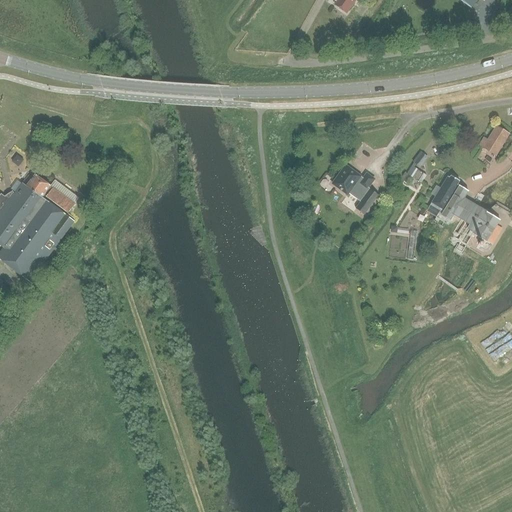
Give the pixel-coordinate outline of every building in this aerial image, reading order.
[(346,14),(356,0),(338,0),(337,3),(335,5),(346,14)] [(466,0),(473,5),(470,8),(471,9),(477,0),(466,0)] [(496,157),(509,135),(495,126),(487,140),(483,138),(478,146),(496,157)] [(423,151),(415,162),(423,168),(431,157),(423,151)] [(15,164),(22,165),(23,156),(16,155),(15,164)] [(413,163),(406,175),(418,182),(423,174),(414,168),(416,165),(413,163)] [(351,194),(359,182),(361,183),(360,185),(368,191),(375,181),(367,175),(363,180),(362,179),(362,178),(346,166),(332,185),(348,197),(351,194)] [(0,246),(3,248),(0,252),(0,260),(29,282),(73,221),(41,198),(43,195),(49,187),(34,176),(26,187),(22,185),(16,194),(15,195),(14,196),(12,195),(7,201),(4,198),(0,195),(0,246)] [(445,211),(460,187),(457,185),(460,182),(451,177),(450,179),(448,177),(432,203),(445,211)] [(359,182),(351,194),(362,202),(370,192),(368,191),(360,185),(361,183),(359,182)] [(49,187),(43,195),(68,213),(74,205),(49,187)] [(460,187),(445,211),(441,216),(450,222),(453,217),(469,227),(467,230),(473,234),(473,235),(486,243),(486,245),(490,247),(492,244),(493,245),(502,229),(497,225),(499,222),(464,199),(468,192),(460,187)] [(362,202),(356,211),(365,217),(379,197),(371,191),(370,192),(362,202)] [(407,259),(415,259),(416,245),(409,245),(409,255),(407,255),(407,259)] [(482,342),(487,349),(492,346),(494,349),(510,339),(504,328),(482,342)]
